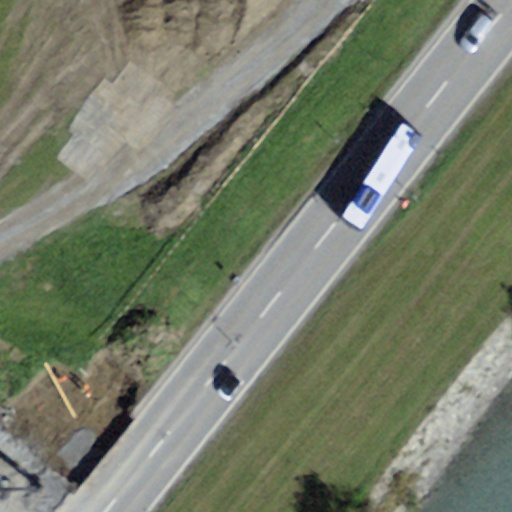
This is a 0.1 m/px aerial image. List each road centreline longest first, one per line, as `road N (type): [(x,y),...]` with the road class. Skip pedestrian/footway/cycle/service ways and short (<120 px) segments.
road 1 (primary): [(511,0),(108,511)]
road 2 (track): [(327,0),(87,188),(0,243)]
